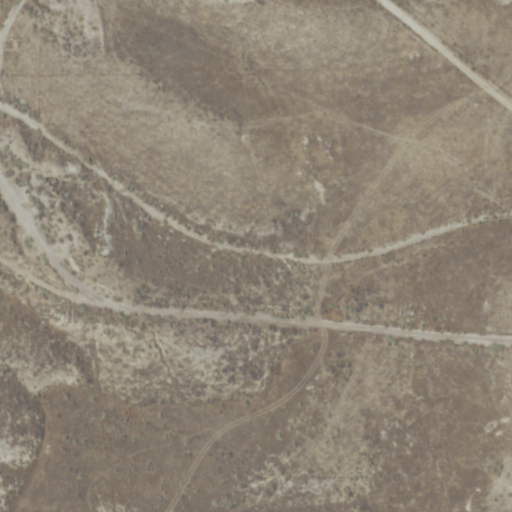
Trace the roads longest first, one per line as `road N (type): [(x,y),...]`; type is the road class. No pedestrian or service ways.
road 1 (track): [(511,361),(80,301),(59,275),(0,136)]
road 2 (track): [(511,242),(340,259),(194,212),(0,121)]
road 3 (track): [(0,104),(28,56),(80,9),(319,9),(339,0)]
road 4 (track): [(365,0),(511,101)]
